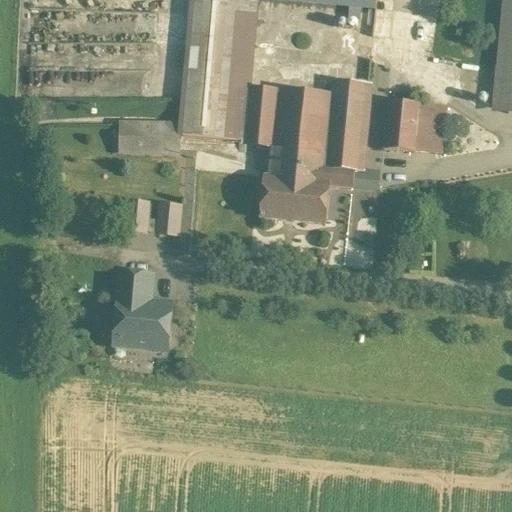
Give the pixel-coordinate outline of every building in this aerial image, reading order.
[(28,0),(24,101),(182,101),(171,0),(28,0)] [(195,0),(189,70),(229,74),(223,141),(244,143),(249,93),(250,87),(249,86),(256,0),(195,0)] [(511,0),(506,0),(496,110),(511,112),(511,0)] [(229,74),(189,70),(183,137),(223,141),(229,74)] [(332,99),(249,93),(244,143),(273,146),(271,164),(361,172),(369,86),(332,84),(332,99)] [(420,106),(388,104),(384,152),(416,154),(420,106)] [(445,108),(420,106),(416,154),(441,156),(445,108)] [(179,128),(123,127),(122,152),(155,153),(155,145),(178,146),(179,128)] [(361,172),(271,164),(270,178),(265,178),(261,220),(326,227),(330,189),(353,191),(355,173),(361,174),(361,172)] [(149,206),(129,205),(126,233),(146,234),(149,206)] [(181,209),(161,207),(158,235),(178,237),(181,209)] [(151,279),(122,276),(121,290),(150,293),(151,279)] [(150,293),(121,290),(116,340),(137,342),(136,348),(152,349),(153,343),(168,345),(171,308),(148,306),(150,293)]
